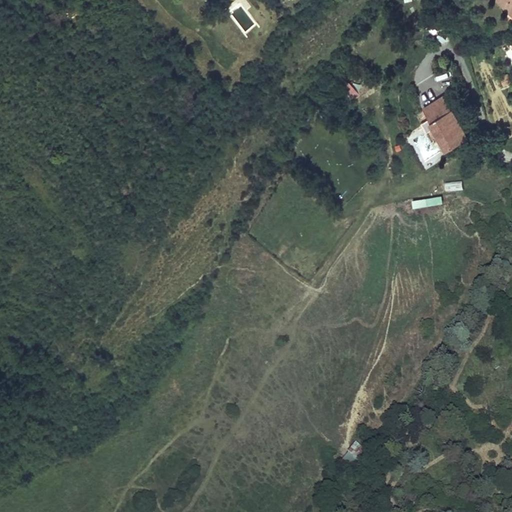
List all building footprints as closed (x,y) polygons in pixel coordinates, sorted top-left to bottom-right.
[(511,1),(505,2),(503,0),(498,0),(509,11),(511,7),(511,1)] [(511,0),(503,0),(505,2),(511,1),(511,7),(509,11),(511,13),(511,0)] [(348,67),(333,83),(342,92),(357,76),(348,67)] [(469,136),(446,95),(425,106),(448,148),(469,136)] [(412,208),(443,203),(442,195),(411,200),(412,208)] [(363,449),(353,443),(345,455),(355,461),(363,449)]
